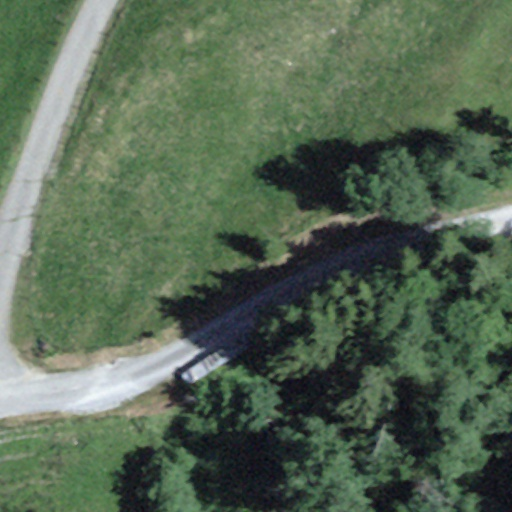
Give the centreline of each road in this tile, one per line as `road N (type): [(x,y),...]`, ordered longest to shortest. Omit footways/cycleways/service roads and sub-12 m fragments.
road 1 (track): [(0,400),(113,386),(317,292),(511,222)]
road 2 (track): [(0,259),(13,211),(108,0)]
